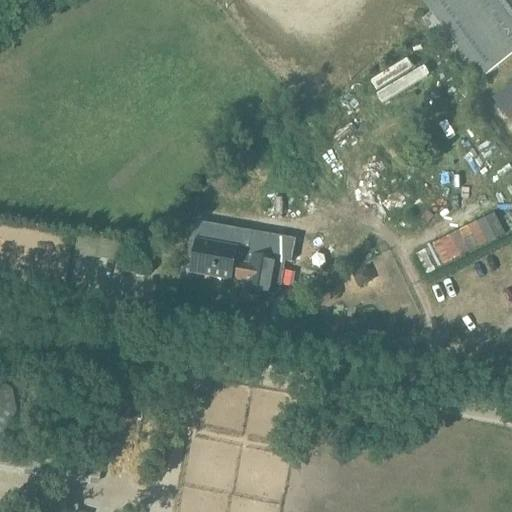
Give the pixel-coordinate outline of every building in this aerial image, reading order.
[(511,0),(423,0),(433,13),(422,21),(464,77),(474,70),(483,81),(511,59),(511,0)] [(355,182),(366,195),(381,182),(370,169),(355,182)] [(276,222),(323,227),(326,201),(272,194),(273,192),(260,190),(256,216),(264,217),(265,203),(278,204),(276,222)] [(235,262),(231,280),(247,283),(244,296),(268,300),(279,295),(284,270),(257,265),(258,258),(282,262),(328,271),(333,245),(252,230),(249,252),(247,264),(235,262)] [(247,264),(249,252),(197,243),(192,274),(231,281),(231,280),(235,262),(247,264)] [(341,261),(348,281),(361,276),(354,256),(341,261)] [(84,307),(119,267),(110,260),(75,300),(84,307)] [(122,501),(124,464),(113,464),(112,500),(122,501)] [(58,480),(58,478),(20,472),(17,490),(97,502),(99,486),(58,480)]
